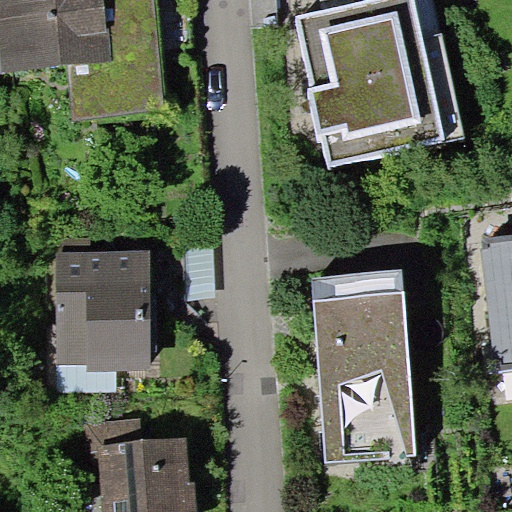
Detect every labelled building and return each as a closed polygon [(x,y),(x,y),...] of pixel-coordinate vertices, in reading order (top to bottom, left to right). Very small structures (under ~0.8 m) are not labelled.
[(0,0),(0,53),(2,75),(67,70),(72,118),(167,110),(156,0),(0,0)] [(323,8),(295,14),(311,87),(307,87),(318,142),(322,141),(329,168),(466,137),(442,33),(423,36),(414,0),(356,0),(357,0),(323,8)] [(320,0),(323,8),(357,0),(356,0),(320,0)] [(511,233),(478,238),(493,372),(511,369),(511,233)] [(65,237),(65,252),(89,251),(89,236),(65,237)] [(184,245),(186,299),(216,298),(214,244),(184,245)] [(65,252),(57,251),(58,364),(87,364),(87,371),(117,370),(151,370),(150,251),(89,251),(65,252)] [(402,269),(312,279),(325,462),(416,455),(402,269)] [(117,391),(117,370),(87,371),(87,364),(58,364),(58,392),(117,391)] [(190,481),(187,438),(141,440),(140,418),(85,421),(88,485),(101,484),(102,511),(197,511),(196,480),(190,481)]
